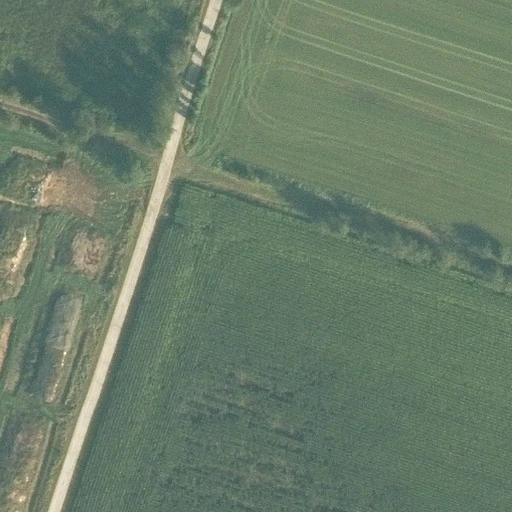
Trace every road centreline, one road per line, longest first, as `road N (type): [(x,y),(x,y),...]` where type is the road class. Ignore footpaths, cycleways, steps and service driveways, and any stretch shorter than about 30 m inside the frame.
road 1 (unclassified): [(217,0),(50,511)]
road 2 (track): [(511,269),(0,103)]
